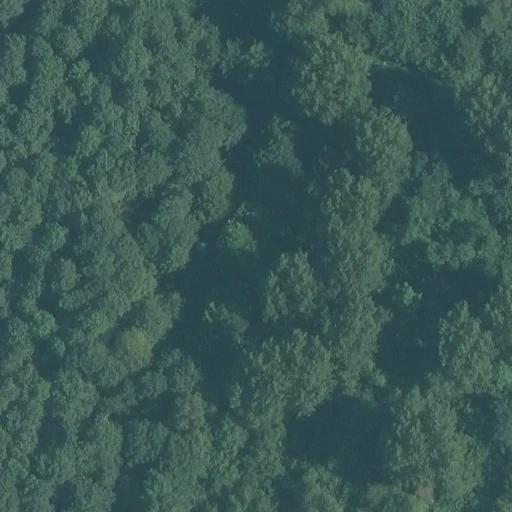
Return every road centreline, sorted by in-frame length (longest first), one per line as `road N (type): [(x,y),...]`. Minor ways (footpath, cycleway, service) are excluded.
road 1 (track): [(348,0),(199,511)]
road 2 (track): [(511,99),(198,0)]
